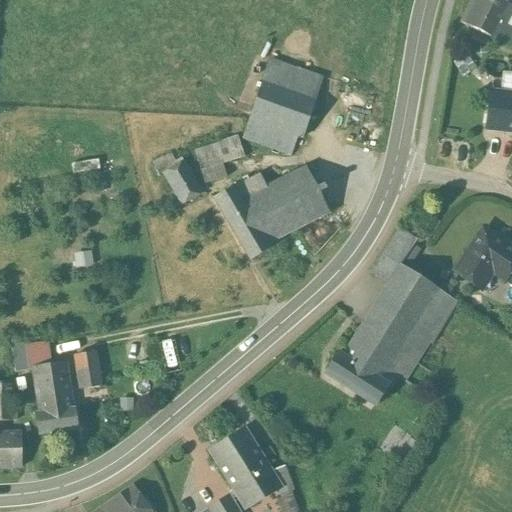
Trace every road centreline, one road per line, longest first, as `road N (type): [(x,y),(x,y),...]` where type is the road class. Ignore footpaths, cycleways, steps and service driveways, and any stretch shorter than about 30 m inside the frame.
road 1 (secondary): [(0,495),(90,477),(206,387),(353,254),(394,167)]
road 2 (secondary): [(394,167),(427,0)]
road 3 (unclassified): [(511,196),(394,167)]
